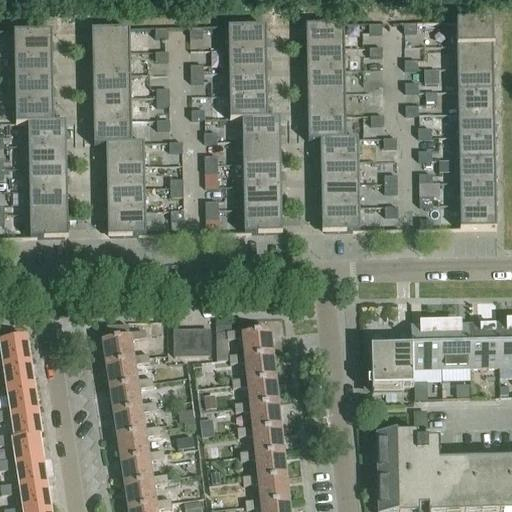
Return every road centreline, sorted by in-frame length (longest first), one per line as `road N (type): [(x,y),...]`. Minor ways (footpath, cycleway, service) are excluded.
road 1 (residential): [(41,273),(325,270)]
road 2 (residential): [(325,270),(349,511)]
road 3 (residential): [(77,511),(41,273)]
road 4 (residential): [(325,270),(511,270)]
